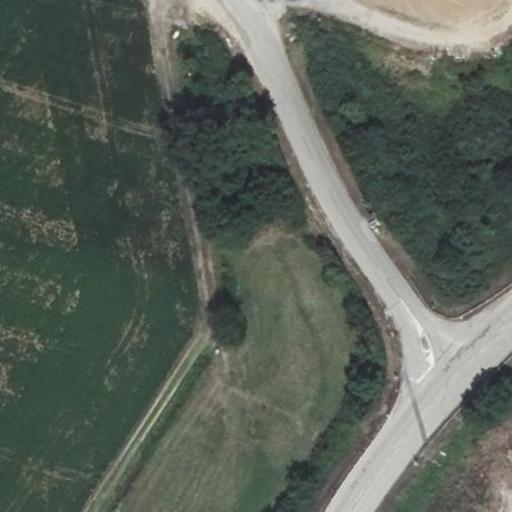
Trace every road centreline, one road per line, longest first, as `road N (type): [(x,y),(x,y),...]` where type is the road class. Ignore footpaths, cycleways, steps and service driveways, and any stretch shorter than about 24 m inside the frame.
road 1 (unclassified): [(228,0),(336,205),(446,385)]
road 2 (track): [(150,0),(167,149),(214,356)]
road 3 (track): [(511,22),(499,38),(459,48),(305,0)]
road 4 (tertiary): [(351,511),(446,385)]
